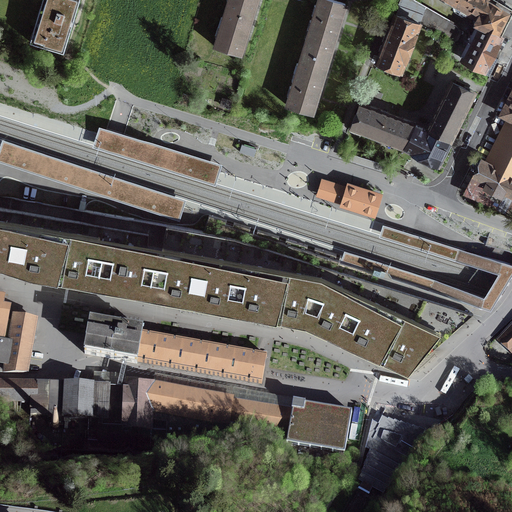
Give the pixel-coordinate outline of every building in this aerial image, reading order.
[(42,0),(30,41),(63,51),(71,26),(78,0),(42,0)] [(251,16),(256,0),(227,0),(225,8),(251,16)] [(346,3),(335,0),(317,0),(307,32),(334,40),(346,3)] [(412,0),(401,0),(395,15),(407,20),(415,1),(412,0)] [(448,0),(477,17),(487,0),(448,0)] [(511,9),(496,0),(487,0),(477,17),(474,22),(480,26),(501,36),(511,14),(511,9)] [(425,7),(415,1),(407,20),(419,24),(425,7)] [(436,13),(425,7),(419,24),(429,28),(436,13)] [(251,16),(225,8),(214,46),(240,53),(251,16)] [(443,17),(436,13),(429,28),(435,31),(443,17)] [(407,20),(395,15),(377,62),(401,71),(404,63),(406,64),(418,33),(416,32),(419,24),(407,20)] [(449,21),(443,17),(435,31),(442,35),(449,21)] [(456,25),(449,21),(442,35),(448,38),(453,28),(456,25)] [(485,70),(501,36),(480,26),(463,59),(485,70)] [(460,32),(453,28),(448,38),(447,41),(453,45),(460,32)] [(334,40),(307,32),(296,68),(323,76),(334,40)] [(323,76),(296,68),(285,104),(312,112),(323,76)] [(474,92),(451,81),(427,130),(450,141),(474,92)] [(511,94),(503,113),(511,118),(490,164),(482,160),(466,193),(510,213),(511,207),(511,94)] [(352,126),(387,140),(396,116),(361,103),(352,126)] [(404,146),(415,124),(396,116),(387,140),(404,146)] [(427,130),(415,124),(404,146),(406,147),(405,149),(426,160),(426,161),(434,165),(435,162),(438,164),(439,162),(442,161),(444,157),(443,154),(450,141),(427,130)] [(99,125),(92,146),(215,185),(222,163),(99,125)] [(2,139),(0,146),(0,161),(179,220),(186,199),(2,139)] [(242,144),(240,151),(254,156),(256,149),(242,144)] [(395,167),(342,151),(340,157),(393,174),(395,167)] [(319,194),(343,202),(373,212),(378,195),(349,185),(348,188),(323,180),(319,194)] [(0,266),(13,270),(22,222),(0,217),(0,266)] [(32,276),(51,280),(60,229),(22,222),(13,270),(32,276)] [(342,258),(340,263),(490,310),(511,275),(511,264),(466,250),(383,223),(379,235),(462,262),(500,274),(488,296),(442,281),(345,249),(342,258)] [(60,229),(51,280),(68,283),(91,287),(100,236),(60,229)] [(511,243),(511,239),(489,233),(485,245),(509,252),(511,243)] [(100,236),(91,287),(125,293),(144,296),(153,298),(162,247),(153,245),(100,236)] [(162,247),(153,298),(176,302),(193,305),(202,254),(162,247)] [(241,261),(202,254),(193,305),(210,308),(232,312),(241,261)] [(241,261),(232,312),(248,315),(270,319),(279,268),(241,261)] [(287,322),(306,325),(321,276),(279,268),(270,319),(287,322)] [(338,340),(360,294),(321,276),(306,325),(323,333),(338,340)] [(360,294),(338,340),(354,348),(374,357),(396,310),(360,294)] [(4,298),(0,296),(0,340),(4,341),(7,324),(10,308),(2,307),(4,298)] [(441,331),(396,310),(374,357),(389,364),(408,373),(429,346),(441,331)] [(7,364),(5,372),(27,373),(36,320),(15,316),(14,325),(7,324),(4,341),(11,342),(7,364)] [(120,327),(90,322),(84,354),(115,359),(115,360),(137,363),(137,361),(142,334),(143,331),(120,327)] [(511,327),(510,329),(501,340),(511,350),(511,327)] [(142,334),(137,361),(261,383),(266,356),(259,355),(142,334)] [(0,363),(7,364),(11,342),(4,341),(0,340),(0,363)] [(30,423),(31,416),(31,402),(37,403),(38,384),(0,381),(0,400),(14,401),(12,422),(30,423)] [(31,416),(45,417),(45,402),(49,403),(49,383),(38,384),(37,403),(31,402),(31,416)] [(51,427),(53,429),(56,429),(58,428),(60,425),(62,425),(62,418),(88,419),(108,421),(110,387),(49,383),(49,403),(45,402),(45,417),(48,417),(47,421),(52,421),(51,422),(50,425),(51,427)] [(138,427),(151,428),(153,385),(124,387),(122,426),(138,427)] [(166,440),(179,441),(179,435),(187,391),(153,385),(151,428),(138,427),(137,451),(139,451),(166,442),(166,440)] [(122,426),(124,387),(110,387),(108,421),(107,425),(122,426)] [(289,429),(292,409),(187,391),(179,435),(193,435),(193,433),(220,438),(226,433),(226,430),(248,426),(259,427),(259,424),(289,429)] [(293,404),(292,409),(289,429),(286,443),(345,454),(352,412),(305,404),(305,406),(293,404)] [(378,424),(372,421),(365,448),(370,450),(366,457),(367,458),(364,465),(361,472),(362,473),(358,480),(367,485),(383,494),(387,487),(388,487),(392,481),(393,481),(397,474),(398,475),(402,468),(403,469),(408,459),(409,460),(413,453),(414,454),(418,446),(417,446),(425,432),(422,430),(419,429),(418,430),(413,427),(412,428),(407,425),(406,426),(401,423),(400,425),(395,422),(394,423),(389,420),(388,421),(385,419),(382,417),(378,424)] [(137,451),(138,427),(122,426),(107,425),(108,421),(88,419),(87,449),(137,451)]
